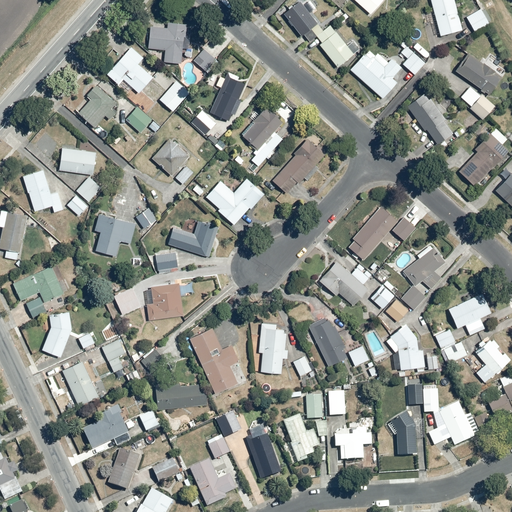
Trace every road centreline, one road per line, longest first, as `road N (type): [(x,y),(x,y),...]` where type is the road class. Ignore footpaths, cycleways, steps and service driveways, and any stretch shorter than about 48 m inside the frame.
road 1 (residential): [(511,459),(452,488),(334,497),(276,511)]
road 2 (residential): [(208,0),(378,153)]
road 3 (tertiary): [(0,337),(83,511)]
road 4 (residential): [(378,153),(511,273)]
road 5 (residential): [(256,264),(316,221),(378,153)]
road 6 (secondary): [(105,0),(0,117)]
